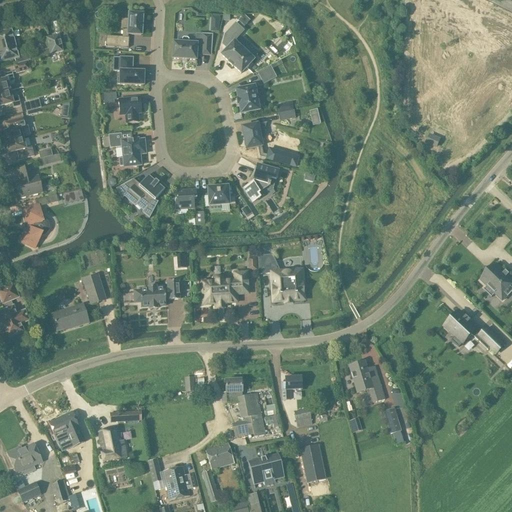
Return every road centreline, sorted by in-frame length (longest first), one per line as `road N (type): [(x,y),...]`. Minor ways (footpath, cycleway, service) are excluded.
road 1 (residential): [(7,397),(96,361),(146,351),(311,341),(362,327),(511,155)]
road 2 (residential): [(157,78),(208,83),(222,98),(232,153),(221,170),(180,172),(164,159),(160,113)]
